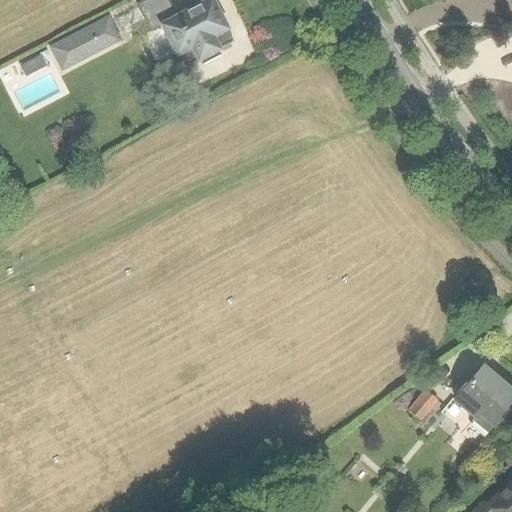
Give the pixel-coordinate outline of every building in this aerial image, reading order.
[(199,60),(203,67),(222,57),(218,50),(233,42),(212,1),(176,19),(166,0),(150,0),(137,7),(150,33),(162,26),(184,68),(199,60)] [(108,15),(47,46),(61,72),(122,41),(108,15)] [(29,61),(19,66),(24,76),(33,71),(29,61)] [(24,106),(62,89),(53,71),(15,88),(24,106)] [(511,398),(511,393),(511,391),(511,387),(503,381),(500,384),(482,369),(473,380),(472,379),(459,394),(462,397),(457,404),(475,419),(472,422),(487,434),(493,426),(494,427),(506,412),(503,410),(511,398)] [(425,391),(407,413),(419,423),(437,402),(425,391)] [(316,475),(302,491),(311,499),(325,483),(316,475)] [(483,503),(473,511),(511,511),(511,481),(486,506),(483,503)]
